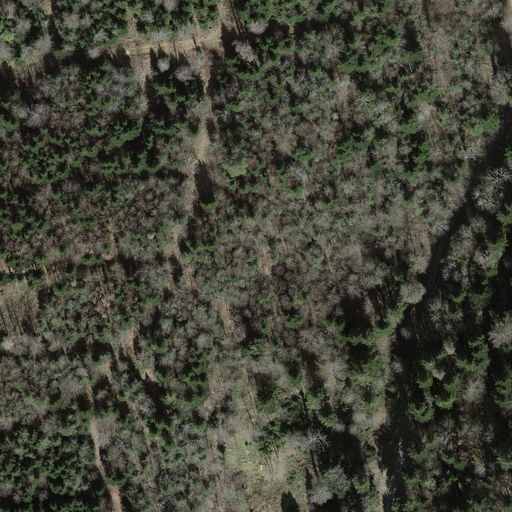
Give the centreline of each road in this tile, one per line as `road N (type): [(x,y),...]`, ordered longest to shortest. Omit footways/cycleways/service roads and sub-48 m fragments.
road 1 (track): [(0,66),(151,49),(175,54),(206,85),(197,196),(170,280),(151,317),(96,377),(91,398),(122,511)]
road 2 (track): [(511,113),(445,249),(393,511)]
